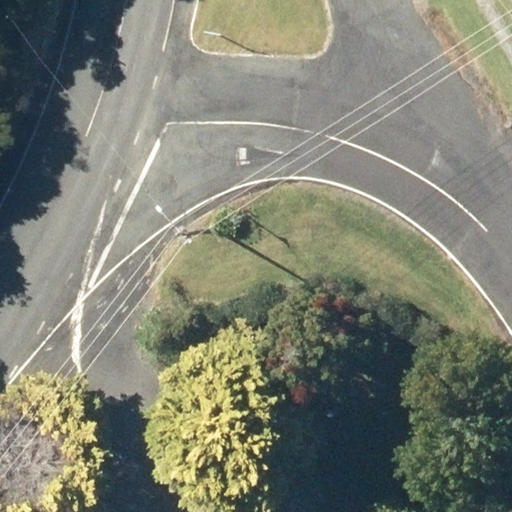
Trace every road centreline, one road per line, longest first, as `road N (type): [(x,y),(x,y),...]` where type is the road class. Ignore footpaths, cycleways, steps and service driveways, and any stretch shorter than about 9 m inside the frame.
road 1 (residential): [(426,183),(361,147),(226,120),(84,148)]
road 2 (residential): [(358,0),(426,183)]
road 3 (secondary): [(84,148),(0,295)]
road 4 (secondary): [(124,0),(118,46),(84,148)]
